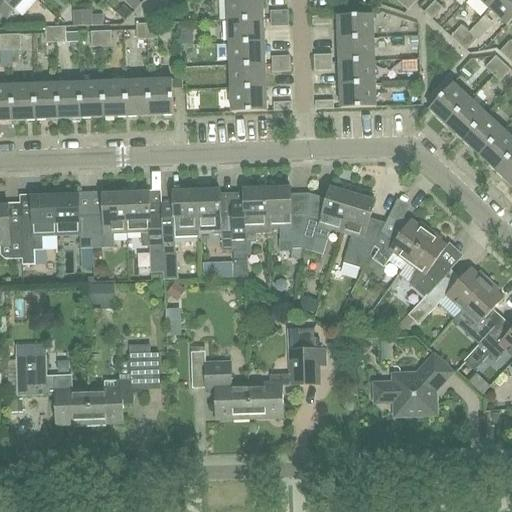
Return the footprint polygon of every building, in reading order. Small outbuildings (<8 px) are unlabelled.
[(0,0),(0,13),(6,20),(24,0),(0,0)] [(136,11),(142,5),(136,0),(125,0),(136,11)] [(227,0),(228,21),(263,20),(262,0),(227,0)] [(408,11),(415,3),(411,0),(396,0),(397,0),(408,11)] [(479,0),(490,10),(499,0),(479,0)] [(511,0),(499,0),(490,10),(507,26),(511,20),(511,0)] [(432,20),(443,8),(435,1),(425,13),(432,20)] [(83,11),(83,27),(91,26),(91,11),(83,11)] [(271,20),(289,19),(288,11),(270,12),(271,20)] [(339,40),(374,39),(373,15),(338,16),(339,40)] [(313,25),(331,25),(331,17),(313,17),(313,25)] [(289,19),(271,20),(271,28),(289,27),(289,19)] [(229,44),(264,43),(263,20),(228,21),(229,44)] [(137,40),(147,40),(147,24),(136,25),(137,40)] [(147,24),(147,40),(157,40),(157,24),(147,24)] [(459,44),(469,33),(462,26),(451,37),(459,44)] [(56,28),(56,43),(66,43),(66,27),(56,28)] [(46,44),(56,43),(56,28),(45,28),(46,44)] [(92,48),(102,48),(101,32),(91,33),(92,48)] [(101,32),(102,48),(112,47),(111,32),(101,32)] [(469,33),(459,44),(466,51),(477,40),(469,33)] [(0,36),(1,51),(11,51),(10,35),(0,35),(0,36)] [(10,35),(11,51),(21,51),(20,35),(10,35)] [(339,63),(374,61),(374,39),(339,40),(339,63)] [(507,59),(511,54),(511,41),(500,52),(507,59)] [(230,67),(265,65),(264,43),(229,44),(230,67)] [(314,64),(332,63),(332,55),(314,56),(314,64)] [(272,65),(290,65),(290,57),(272,57),(272,65)] [(493,75),(503,64),(496,57),(485,68),(493,75)] [(340,86),(375,84),(374,61),(339,63),(340,86)] [(332,63),(314,64),(315,72),(333,71),(332,63)] [(503,64),(493,75),(500,82),(511,71),(503,64)] [(231,90),(266,88),(265,65),(230,67),(231,90)] [(290,65),(272,65),(273,73),(291,72),(290,65)] [(150,116),(174,115),(172,80),(162,81),(162,70),(150,70),(150,81),(149,81),(150,116)] [(127,117),(150,116),(149,81),(126,82),(127,117)] [(105,118),(127,117),(126,82),(103,83),(105,118)] [(82,119),(105,118),(103,83),(81,84),(82,119)] [(59,120),(82,119),(81,84),(58,85),(59,120)] [(375,84),(340,86),(341,109),(376,108),(375,84)] [(446,125),(470,100),(453,84),(429,109),(446,125)] [(13,121),(36,120),(35,85),(12,86),(13,121)] [(36,120),(59,120),(58,85),(35,85),(36,120)] [(0,121),(13,121),(12,86),(0,86),(0,121)] [(266,88),(231,90),(232,113),(267,112),(266,88)] [(204,110),(205,94),(192,93),(191,109),(204,110)] [(463,141),(487,115),(470,100),(446,125),(463,141)] [(316,110),(334,109),(334,101),(316,102),(316,110)] [(274,112),(292,111),(292,103),(274,103),(274,112)] [(480,157),(504,131),(487,115),(463,141),(480,157)] [(496,172),(511,155),(511,138),(504,131),(480,157),(496,172)] [(511,186),(511,155),(496,172),(511,186)] [(302,250),(307,216),(292,216),(291,188),(267,189),(269,229),(280,229),(281,252),(293,252),(292,250),(302,250)] [(342,233),(353,195),(331,188),(322,220),(307,216),(302,250),(324,256),(331,230),(342,233)] [(234,252),(235,278),(248,278),(248,256),(251,256),(251,242),(256,242),(256,235),(269,234),(269,229),(267,189),(244,190),(245,218),(233,218),(234,252)] [(164,254),(162,203),(161,190),(149,190),(149,193),(126,194),(128,234),(141,233),(141,248),(151,247),(163,246),(163,254),(164,254)] [(199,237),(199,231),(198,231),(197,191),(174,192),(174,202),(162,203),(164,254),(176,254),(176,238),(199,237)] [(234,252),(233,218),(221,219),(220,191),(197,191),(198,231),(199,231),(212,231),(213,236),(222,236),(222,252),(223,252),(234,252)] [(114,234),(128,234),(126,194),(103,195),(104,217),(92,217),(93,249),(94,258),(102,257),(102,249),(115,248),(114,234)] [(353,195),(342,233),(352,236),(343,264),(364,270),(377,242),(365,238),(376,202),(353,195)] [(43,237),(57,236),(56,196),(33,197),(33,217),(21,218),(21,228),(23,260),(23,266),(35,265),(35,251),(44,251),(43,237)] [(93,249),(92,217),(80,217),(79,196),(56,196),(57,236),(80,236),(81,249),(82,267),(94,267),(94,258),(93,249)] [(10,260),(23,260),(21,228),(10,228),(9,206),(0,206),(0,251),(0,256),(4,259),(10,259),(10,260)] [(408,264),(431,231),(420,223),(418,225),(411,220),(396,242),(382,233),(375,248),(380,251),(373,260),(384,268),(388,262),(401,272),(407,263),(408,264)] [(433,290),(434,290),(452,270),(443,262),(444,261),(440,257),(448,247),(441,242),(443,239),(431,231),(408,264),(415,269),(408,285),(424,300),(433,290)] [(462,311),(490,282),(480,272),(477,274),(471,269),(446,296),(462,311)] [(480,345),(504,320),(494,311),(504,299),(498,294),(500,291),(490,282),(462,311),(479,326),(470,336),(480,345)] [(114,286),(89,285),(89,305),(114,305),(114,286)] [(444,299),(434,290),(433,290),(424,300),(409,316),(398,327),(403,332),(414,321),(419,326),(444,299)] [(349,341),(359,327),(344,317),(335,331),(349,341)] [(511,357),(511,327),(504,320),(480,345),(464,362),(475,372),(490,356),(497,362),(506,352),(511,357)] [(262,343),(243,345),(247,368),(265,365),(262,343)] [(90,424),(89,391),(72,392),(71,377),(47,378),(46,344),(17,345),(19,396),(57,394),(58,425),(90,424)] [(104,381),(105,390),(89,391),(90,424),(123,423),(122,406),(134,406),(133,393),(145,393),(143,345),(129,346),(130,362),(120,363),(120,380),(104,381)] [(250,419),(249,386),(232,386),(231,364),(206,365),(205,348),(200,349),(200,353),(192,353),(193,389),(206,389),(206,390),(217,390),(218,420),(250,419)] [(282,388),(321,387),(320,366),(328,366),(327,349),(287,350),(288,375),(270,376),(271,385),(249,386),(250,419),(282,418),(282,388)] [(455,374),(434,355),(418,372),(418,373),(418,376),(392,377),(392,383),(372,384),(373,406),(396,404),(396,416),(435,415),(435,392),(437,391),(438,392),(455,374)] [(22,400),(19,401),(9,401),(9,414),(22,414),(22,400)]
